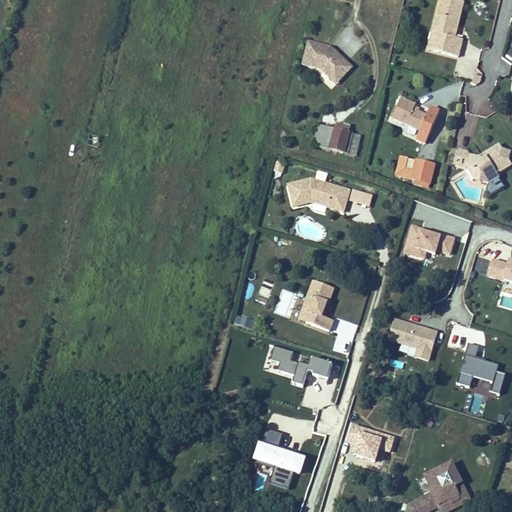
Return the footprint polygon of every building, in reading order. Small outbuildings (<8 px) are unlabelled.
[(445,1),(441,0),(424,0),(412,50),(440,56),(444,39),(436,37),(445,1)] [(299,59),(332,91),(351,71),(318,40),(299,59)] [(511,75),(495,72),(487,109),(505,113),(510,114),(511,103),(511,101),(508,101),(509,94),(511,94),(511,75)] [(401,108),(398,116),(391,114),(382,111),(384,105),(371,101),(365,123),(393,132),(391,141),(400,144),(410,111),(401,108)] [(393,108),(384,105),(382,111),(391,114),(393,108)] [(505,113),(487,109),(485,115),(504,119),(505,113)] [(311,120),(310,126),(304,149),(329,154),(335,132),(323,129),(325,123),(311,120)] [(293,146),(298,123),(292,122),(287,145),(293,146)] [(298,123),(293,146),(304,149),(310,126),(298,123)] [(439,150),(431,149),(427,163),(440,167),(445,168),(452,180),(462,183),(470,178),(468,174),(483,165),(480,160),(483,150),(473,148),(471,143),(456,152),(458,156),(453,159),(452,157),(449,156),(438,154),(439,150)] [(403,185),(407,166),(389,162),(385,180),(389,181),(403,185)] [(445,168),(440,167),(447,180),(452,180),(445,168)] [(301,205),(300,208),(315,212),(322,191),(284,179),(260,185),(265,206),(282,202),(284,196),(288,197),(287,200),(301,205)] [(370,209),(372,197),(352,192),(349,204),(370,209)] [(284,196),(282,202),(300,208),(301,205),(287,200),(288,197),(284,196)] [(436,254),(450,258),(456,241),(412,227),(402,255),(433,265),(436,254)] [(265,247),(262,258),(274,261),(275,257),(286,260),(287,253),(265,247)] [(511,264),(492,259),(486,280),(511,287),(511,264)] [(279,323),(302,331),(306,320),(295,316),(299,303),(300,304),(306,288),(285,281),(275,310),(282,313),(279,323)] [(282,313),(275,310),(272,320),(279,323),(282,313)] [(234,326),(252,329),(254,321),(236,318),(234,326)] [(387,344),(415,351),(413,359),(429,364),(438,333),(394,321),(387,344)] [(511,342),(509,342),(503,360),(511,362),(511,342)] [(457,386),(470,389),(472,380),(492,385),(490,394),(500,397),(505,377),(496,375),(498,367),(475,361),(479,348),(467,346),(457,386)] [(270,348),(265,371),(294,377),(291,387),(302,389),(305,377),(328,382),(332,365),(310,360),(308,368),(290,364),(293,354),(270,348)] [(278,450),(282,437),(266,432),(262,444),(278,450)] [(300,480),(306,463),(258,447),(252,466),(274,473),(270,485),(288,490),(292,478),(300,480)] [(401,494),(400,492),(383,500),(378,511),(392,511),(394,510),(411,501),(423,495),(425,500),(433,496),(431,492),(432,491),(428,482),(436,479),(426,458),(398,472),(406,488),(407,489),(406,492),(401,494)] [(423,495),(411,501),(416,510),(444,496),(436,479),(428,482),(432,491),(431,492),(433,496),(425,500),(423,495)]
